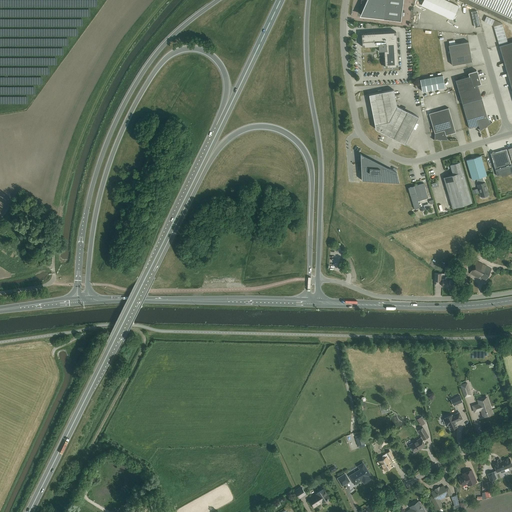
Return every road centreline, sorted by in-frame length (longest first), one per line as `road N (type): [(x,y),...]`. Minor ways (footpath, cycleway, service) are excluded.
road 1 (trunk): [(88,300),(101,188),(153,73),(176,51),(210,55),(226,83),(219,127)]
road 2 (trunk): [(149,269),(212,157),(236,133),(263,127),(294,139),(308,157),(309,279)]
road 3 (trunk): [(219,0),(157,52),(123,104),(85,216),(76,301)]
road 4 (unclassified): [(511,133),(409,162),(372,146),(354,119),(346,0)]
road 5 (track): [(55,511),(144,341),(136,329),(100,329),(52,356)]
road 6 (trunk): [(318,279),(321,175),(306,57),(308,0)]
road 7 (trunk): [(29,511),(149,269)]
road 8 (secondary): [(317,302),(511,299)]
road 9 (unclassified): [(511,433),(450,457),(366,511)]
road 10 (primary): [(308,302),(145,300)]
road 11 (trunk): [(149,269),(219,127)]
road 12 (residential): [(364,293),(437,299),(511,292)]
road 13 (trunk): [(219,127),(280,0)]
